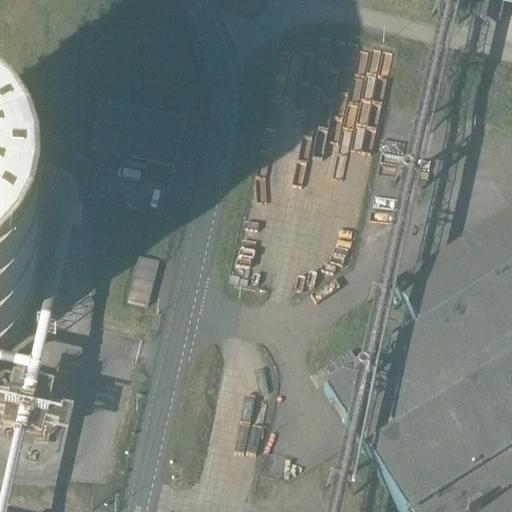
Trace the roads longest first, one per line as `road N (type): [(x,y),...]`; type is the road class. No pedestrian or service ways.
road 1 (unknown): [(273,289),(310,282),(511,167)]
road 2 (unknown): [(273,289),(298,160)]
